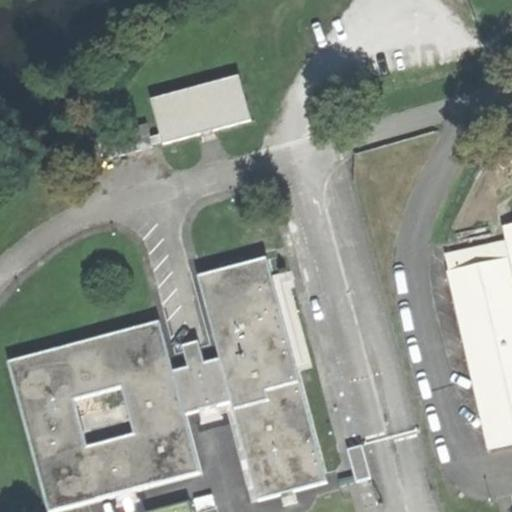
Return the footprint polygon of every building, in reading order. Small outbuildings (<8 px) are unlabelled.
[(163,144),(251,122),(239,78),(152,101),(161,135),(163,144)] [(150,138),(147,124),(104,136),(110,158),(152,147),(150,138)] [(161,135),(150,138),(152,147),(163,144),(161,135)] [(488,449),(511,443),(511,258),(508,259),(505,243),(447,256),(451,272),(449,272),(488,449)] [(267,260),(199,278),(222,360),(233,402),(259,501),(326,483),(267,260)] [(159,323),(10,363),(50,511),(57,511),(200,473),(184,415),(173,373),(159,323)] [(222,360),(173,373),(184,415),(233,402),(222,360)] [(362,447),(347,451),(357,483),(371,479),(362,447)] [(195,511),(192,501),(150,511),(195,511)]
